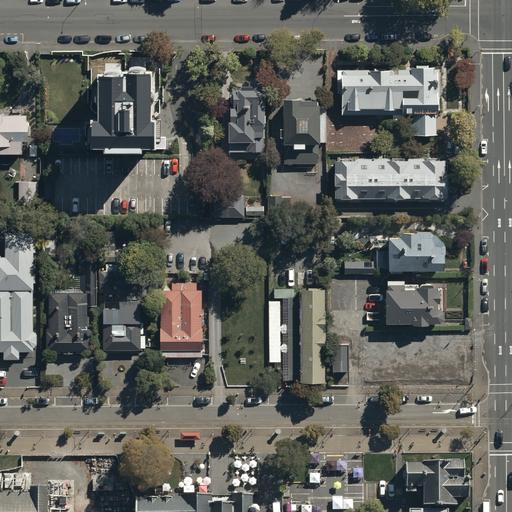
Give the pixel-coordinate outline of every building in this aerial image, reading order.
[(233,68),(256,68),(256,59),(233,59),(233,68)] [(90,145),(155,144),(155,116),(149,116),(149,69),(97,70),(97,113),(90,113),(90,145)] [(438,70),(342,70),(342,114),(411,114),(411,135),(439,135),(438,70)] [(282,91),(295,91),(295,74),(282,74),(282,91)] [(303,74),(302,96),(316,97),(317,75),(303,74)] [(265,85),(259,85),(259,79),(249,79),(249,84),(240,84),(240,86),(229,86),(229,141),(255,141),(255,134),(265,134),(265,85)] [(303,98),(284,98),(284,144),(321,144),(320,101),(303,101),(303,98)] [(4,115),(4,113),(0,112),(0,153),(23,153),(23,140),(30,140),(30,135),(32,135),(32,125),(30,125),(30,120),(28,120),(28,114),(4,115)] [(264,150),(265,134),(255,134),(255,141),(229,141),(229,150),(264,150)] [(321,144),(284,144),(285,164),(321,164),(321,144)] [(156,219),(210,219),(210,155),(185,155),(44,157),(45,221),(156,219)] [(446,158),(334,159),(335,198),(447,197),(446,158)] [(282,196),(268,196),(268,211),(290,211),(290,196),(282,196)] [(246,205),(246,215),(263,215),(264,205),(246,205)] [(113,228),(103,228),(103,253),(106,253),(106,263),(123,262),(123,253),(113,253),(113,228)] [(42,231),(42,254),(54,254),(54,231),(42,231)] [(386,270),(444,271),(445,251),(440,251),(441,236),(431,236),(431,232),(399,231),(399,238),(387,238),(386,270)] [(0,288),(34,289),(34,232),(9,232),(9,255),(0,255),(0,288)] [(48,289),(48,350),(90,350),(90,307),(96,306),(96,247),(78,247),(78,289),(48,289)] [(373,261),(344,261),(344,273),(373,273),(373,261)] [(114,270),(101,270),(101,292),(114,292),(114,270)] [(386,323),(439,322),(439,317),(444,317),(444,306),(439,306),(439,298),(443,298),(443,286),(438,286),(438,283),(388,284),(388,288),(385,288),(386,323)] [(161,356),(202,355),(201,285),(160,285),(161,356)] [(34,289),(0,288),(0,350),(5,350),(5,358),(20,358),(20,350),(34,350),(34,347),(38,344),(38,332),(34,329),(34,289)] [(325,288),(301,288),(301,381),(325,381),(325,288)] [(104,349),(144,349),(144,298),(122,298),(122,307),(104,307),(104,349)] [(265,304),(226,304),(226,323),(220,323),(220,344),(224,344),(224,349),(221,349),(221,359),(226,359),(226,366),(265,366),(265,304)] [(425,337),(363,337),(363,360),(392,360),(392,371),(364,371),(364,382),(402,382),(402,385),(459,385),(459,370),(457,370),(457,343),(425,344),(425,337)] [(349,344),(332,344),(333,372),(349,372),(349,344)] [(248,452),(229,453),(229,460),(249,460),(248,452)] [(199,453),(179,453),(179,461),(199,461),(199,453)] [(102,456),(93,456),(93,464),(88,464),(88,469),(93,469),(93,495),(103,495),(111,495),(111,494),(121,494),(121,454),(111,454),(111,469),(102,469),(102,456)] [(418,492),(423,492),(423,505),(446,505),(456,505),(456,497),(467,497),(467,487),(467,478),(463,478),(462,461),(421,461),(421,463),(405,463),(406,499),(418,498),(418,492)] [(25,480),(5,481),(5,488),(25,487),(25,480)] [(0,511),(49,511),(50,486),(32,486),(32,493),(0,493),(0,511)] [(254,511),(254,494),(232,494),(222,494),(183,494),(183,498),(139,498),(138,511),(254,511)]
